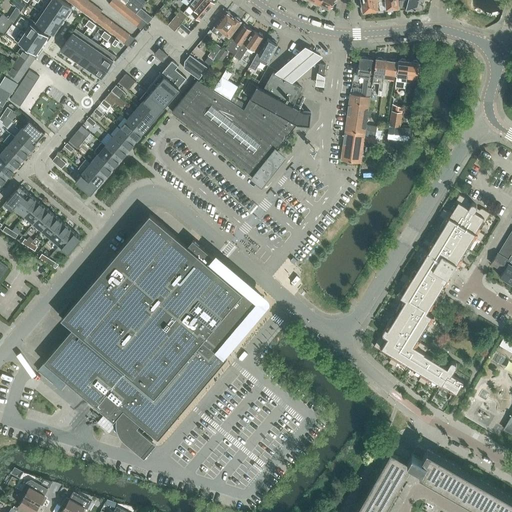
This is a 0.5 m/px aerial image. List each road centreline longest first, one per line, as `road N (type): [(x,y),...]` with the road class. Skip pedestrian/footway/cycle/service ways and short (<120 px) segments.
road 1 (residential): [(339,333),(477,123),(490,117)]
road 2 (residential): [(292,302),(157,196),(135,199),(108,229)]
road 3 (residential): [(87,104),(156,23),(184,45),(222,0)]
road 4 (residential): [(108,229),(39,170),(87,104)]
road 5 (residential): [(0,355),(108,229)]
road 6 (residential): [(323,173),(338,34)]
road 7 (residential): [(511,310),(472,286),(511,210)]
